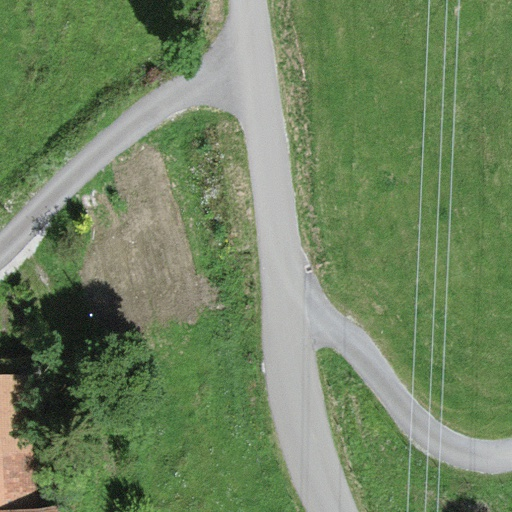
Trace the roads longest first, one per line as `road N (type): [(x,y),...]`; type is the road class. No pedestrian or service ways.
road 1 (unclassified): [(240,0),(275,201),(292,410),(326,511)]
road 2 (track): [(248,63),(105,150),(0,241)]
road 3 (track): [(280,304),(356,356),(430,437),(494,459),(511,453)]
